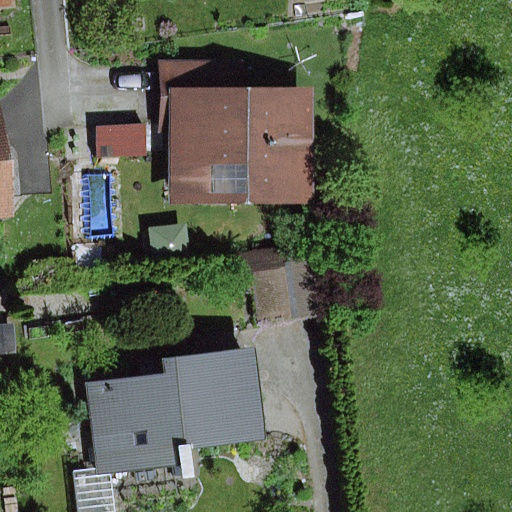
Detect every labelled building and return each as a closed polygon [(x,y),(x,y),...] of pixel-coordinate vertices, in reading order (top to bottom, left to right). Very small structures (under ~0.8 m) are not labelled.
[(10,0),(0,0),(0,8),(11,7),(10,0)] [(246,66),(161,67),(162,204),(311,203),(310,98),(246,98),(246,66)] [(141,126),(93,129),(95,158),(143,155),(141,126)] [(285,270),(250,274),(255,322),(333,313),(325,245),(283,250),(285,270)] [(155,384),(93,390),(101,476),(171,469),(169,447),(255,439),(247,354),(153,363),(155,384)]
